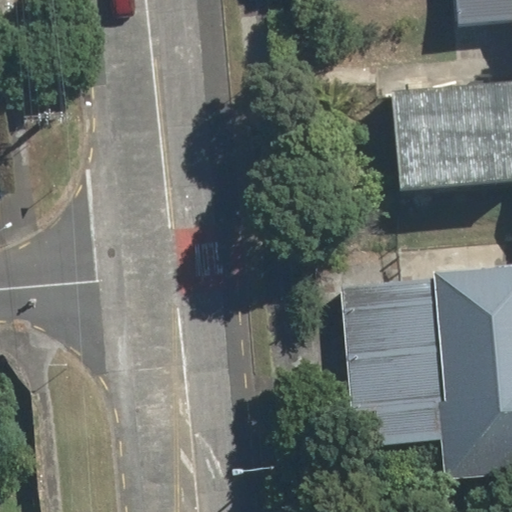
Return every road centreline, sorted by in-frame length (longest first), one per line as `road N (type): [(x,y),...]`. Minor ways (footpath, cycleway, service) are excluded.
road 1 (tertiary): [(147,0),(178,275)]
road 2 (tertiary): [(178,275),(189,511)]
road 3 (residential): [(0,292),(178,275)]
